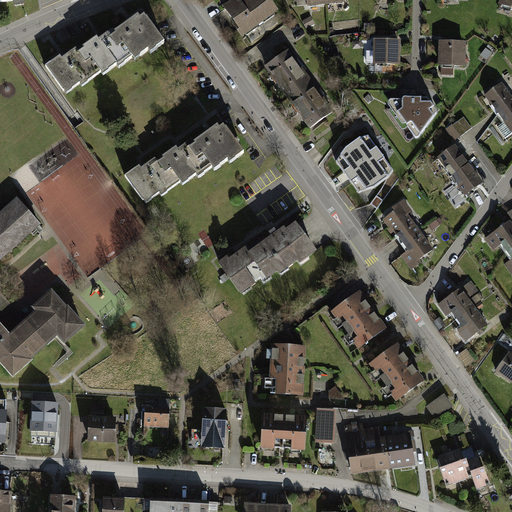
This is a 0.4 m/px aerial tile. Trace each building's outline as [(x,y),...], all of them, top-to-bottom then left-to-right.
[(239,0),(234,0),(225,6),(244,33),(278,10),(271,0),(247,0),(242,4),(239,0)] [(325,0),(307,0),(309,9),(326,7),(325,0)] [(511,0),(502,0),(501,5),(511,8),(511,0)] [(57,55),(44,64),(64,93),(70,89),(69,87),(76,82),(79,87),(87,81),(86,80),(98,71),(101,75),(107,70),(107,69),(113,64),(116,68),(123,64),(122,62),(130,56),(133,60),(138,56),(137,54),(145,48),(148,52),(155,47),(154,47),(163,41),(143,13),(139,16),(137,13),(128,19),(113,30),(111,28),(103,34),(97,38),(95,35),(74,50),(73,47),(64,54),(58,58),(57,55)] [(399,40),(373,40),(372,65),(399,66),(399,40)] [(466,41),(439,41),(439,68),(465,69),(466,41)] [(263,66),(285,95),(309,77),(288,48),(263,66)] [(309,77),(285,95),(308,127),(333,109),(309,77)] [(511,104),(511,95),(503,82),(483,95),(497,114),(511,104)] [(437,112),(437,110),(429,100),(427,99),(405,98),(403,99),(403,101),(392,101),(391,102),(391,103),(416,138),(417,138),(419,137),(437,113),(437,112)] [(511,132),(511,104),(497,114),(501,121),(495,124),(505,138),(511,132)] [(457,141),(474,129),(465,117),(448,129),(457,141)] [(138,166),(126,175),(146,203),(152,199),(151,197),(158,192),(161,197),(169,192),(168,191),(180,182),(183,186),(189,181),(189,180),(195,175),(198,179),(205,174),(204,173),(212,167),(215,170),(220,167),(219,165),(227,159),(230,163),(237,158),(236,157),(245,151),(225,124),(221,127),(219,124),(211,130),(195,141),(193,139),(184,145),(179,149),(177,146),(156,160),(155,158),(146,164),(140,168),(138,166)] [(346,149),(341,156),(367,190),(375,188),(389,178),(394,171),(368,137),(360,139),(346,149)] [(469,163),(456,144),(439,156),(441,159),(436,162),(441,170),(445,167),(451,175),(469,163)] [(482,183),(469,163),(451,175),(464,195),(482,183)] [(0,265),(42,228),(15,199),(0,212),(0,265)] [(399,242),(418,227),(408,213),(412,210),(403,199),(393,206),(396,209),(382,219),(399,242)] [(500,245),(506,252),(511,247),(511,221),(485,239),(493,250),(500,245)] [(228,255),(218,262),(239,291),(262,274),(266,280),(278,271),(280,275),(298,262),(300,265),(319,252),(297,222),(286,229),(284,226),(280,228),(277,231),(275,228),(268,233),(270,236),(252,249),(249,244),(240,250),(229,258),(228,255)] [(434,249),(418,227),(399,242),(406,252),(401,255),(412,269),(420,263),(418,260),(434,249)] [(450,312),(456,320),(476,306),(461,287),(438,304),(439,305),(434,309),(440,317),(445,314),(446,315),(450,312)] [(0,328),(0,364),(13,378),(56,338),(66,349),(86,331),(46,288),(26,306),(33,314),(8,337),(0,328)] [(360,291),(333,309),(360,347),(386,329),(360,291)] [(92,295),(97,312),(110,308),(111,312),(124,309),(120,295),(102,301),(100,293),(92,295)] [(476,306),(456,320),(462,328),(458,331),(464,339),(469,335),(470,337),(489,324),(476,306)] [(396,343),(369,363),(397,402),(424,382),(396,343)] [(307,346),(273,344),(272,348),(268,348),(267,359),(272,359),(271,378),(265,378),(265,387),(271,387),(271,393),(304,395),(307,346)] [(469,350),(460,356),(467,368),(476,363),(469,350)] [(511,353),(507,350),(494,368),(511,381),(511,353)] [(445,394),(427,406),(437,420),(455,408),(445,394)] [(104,404),(93,403),(93,416),(89,416),(88,441),(114,442),(116,417),(104,417),(104,404)] [(229,408),(205,406),(202,447),(232,449),(234,428),(228,428),(229,408)] [(337,409),(318,408),(315,441),(335,443),(337,409)] [(170,411),(145,409),(142,445),(167,447),(170,411)] [(59,413),(34,411),(32,440),(57,441),(59,413)] [(308,415),(265,412),(262,448),(275,448),(275,447),(291,448),(291,449),(306,450),(308,415)] [(363,423),(343,426),(351,474),(386,468),(381,437),(380,428),(364,430),(363,423)] [(409,433),(381,437),(386,468),(414,464),(409,433)] [(462,447),(449,452),(459,481),(472,476),(466,458),(462,447)] [(459,481),(449,452),(438,456),(442,466),(439,467),(447,488),(460,483),(459,481)] [(477,454),(466,458),(472,476),(477,488),(491,483),(484,465),(481,466),(477,454)] [(9,511),(11,493),(0,492),(0,511),(9,511)] [(74,511),(75,498),(51,496),(49,511),(74,511)] [(111,499),(103,499),(102,511),(122,511),(124,497),(111,496),(111,499)] [(180,511),(181,501),(151,500),(150,511),(180,511)] [(209,511),(210,503),(181,501),(180,511),(209,511)] [(267,511),(268,503),(247,502),(246,511),(267,511)] [(292,511),(293,505),(268,503),(267,511),(292,511)]
